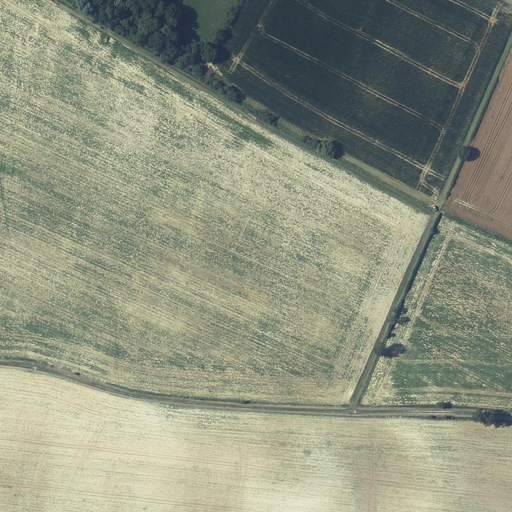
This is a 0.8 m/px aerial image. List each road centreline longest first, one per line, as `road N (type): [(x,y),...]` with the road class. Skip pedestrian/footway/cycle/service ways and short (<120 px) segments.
road 1 (track): [(0,363),(149,397),(353,412)]
road 2 (track): [(353,412),(444,213)]
road 3 (track): [(444,213),(511,58)]
road 4 (track): [(353,412),(511,417)]
